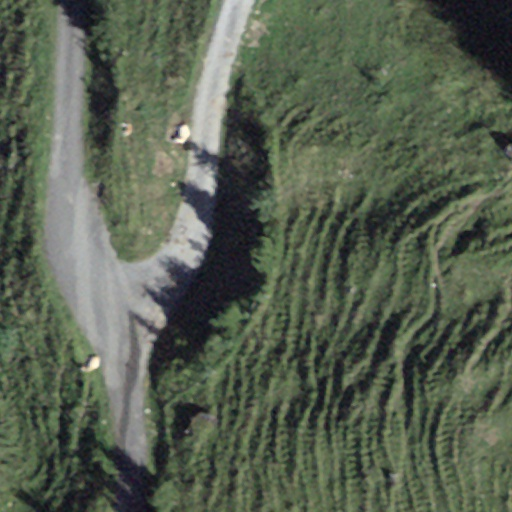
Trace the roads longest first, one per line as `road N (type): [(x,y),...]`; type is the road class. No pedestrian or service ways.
road 1 (track): [(238,0),(188,236),(164,278),(118,306),(133,470),(128,511)]
road 2 (unclassified): [(71,0),(66,225),(90,287),(118,306)]
